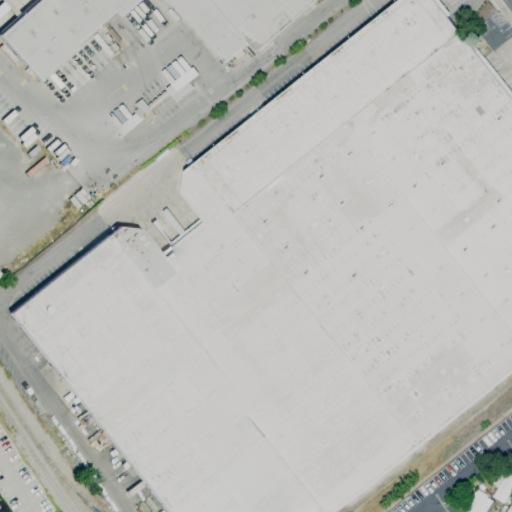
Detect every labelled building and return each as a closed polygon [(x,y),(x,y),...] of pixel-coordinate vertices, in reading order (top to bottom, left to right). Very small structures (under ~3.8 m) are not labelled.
[(38,81),(0,38),(0,29),(33,0),(317,0),(303,13),(304,14),(269,46),(267,44),(258,52),(251,43),(243,50),(246,53),(238,60),(235,57),(228,64),(171,0),(143,0),(125,16),(119,10),(38,81)] [(165,511),(9,314),(117,227),(138,230),(158,254),(203,218),(184,194),(186,172),(400,0),(439,0),(451,14),(449,16),(473,47),(475,45),(511,91),(511,371),(353,498),(333,511),(165,511)] [(198,74),(193,67),(166,89),(175,101),(193,87),(189,81),(198,74)] [(81,123),(65,104),(62,107),(40,81),(53,70),(75,96),(73,98),(89,116),(81,123)] [(84,192),(78,184),(87,176),(94,184),(84,192)] [(0,430),(53,511),(54,511),(7,511),(0,500),(0,430)] [(511,500),(510,504),(506,501),(504,504),(493,496),(499,487),(493,484),(500,472),(506,476),(510,470),(511,471),(511,500)] [(486,511),(464,511),(463,511),(477,489),(487,496),(487,497),(493,501),(486,511)]
